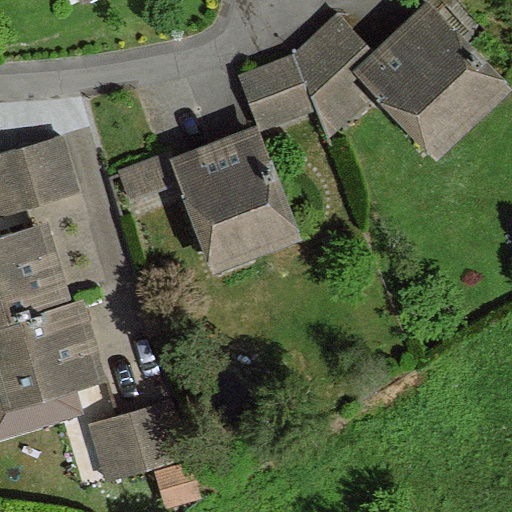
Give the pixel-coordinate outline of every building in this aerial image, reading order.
[(509,85),(439,11),(367,79),(427,143),(458,115),(467,125),(509,85)] [(319,106),(320,108),(379,53),(342,15),(298,57),(319,106)] [(319,106),(298,57),(242,78),(263,128),(319,106)] [(129,198),(184,178),(181,171),(263,139),(256,119),(158,156),(120,170),(129,198)] [(10,153),(27,209),(80,193),(65,137),(10,153)] [(263,139),(181,171),(184,178),(211,253),(249,239),(254,250),(298,233),(263,139)] [(0,216),(27,209),(10,153),(0,156),(0,216)] [(0,323),(59,306),(35,228),(0,237),(0,323)] [(71,303),(59,306),(0,323),(0,362),(1,366),(14,362),(26,402),(55,394),(95,382),(71,303)] [(14,362),(1,366),(0,366),(0,434),(62,416),(55,394),(26,402),(14,362)] [(172,403),(120,418),(136,473),(188,459),(172,403)] [(62,416),(0,434),(0,445),(11,478),(76,459),(62,416)]
